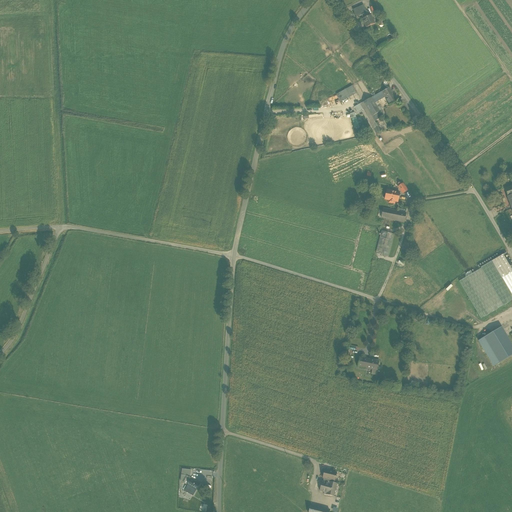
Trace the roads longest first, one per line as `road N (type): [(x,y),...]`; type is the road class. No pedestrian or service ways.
road 1 (track): [(511,309),(475,329),(233,255),(71,226),(0,231)]
road 2 (unclassified): [(218,511),(233,255),(283,44),(312,0)]
road 3 (unclassified): [(334,0),(511,254)]
road 4 (track): [(0,355),(60,225)]
